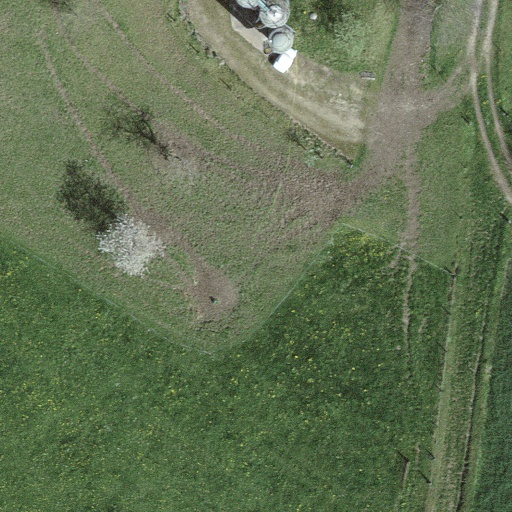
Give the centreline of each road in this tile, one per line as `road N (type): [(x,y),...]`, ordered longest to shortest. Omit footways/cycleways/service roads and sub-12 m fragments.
road 1 (track): [(441,511),(485,132)]
road 2 (track): [(498,0),(485,132)]
